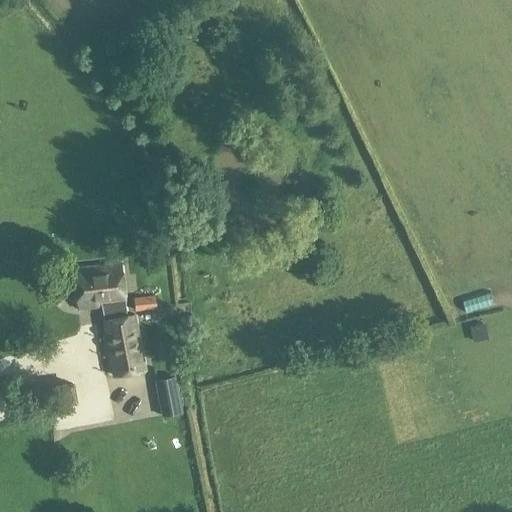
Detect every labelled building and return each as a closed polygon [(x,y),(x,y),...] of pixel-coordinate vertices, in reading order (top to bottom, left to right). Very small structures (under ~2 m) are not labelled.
[(73,266),(78,309),(128,302),(123,260),(73,266)] [(135,299),(136,311),(153,310),(153,298),(135,299)] [(137,312),(101,318),(113,377),(149,371),(137,312)] [(161,417),(183,412),(176,376),(154,380),(161,417)] [(45,387),(16,386),(15,402),(23,402),(23,403),(44,403),(45,387)]
